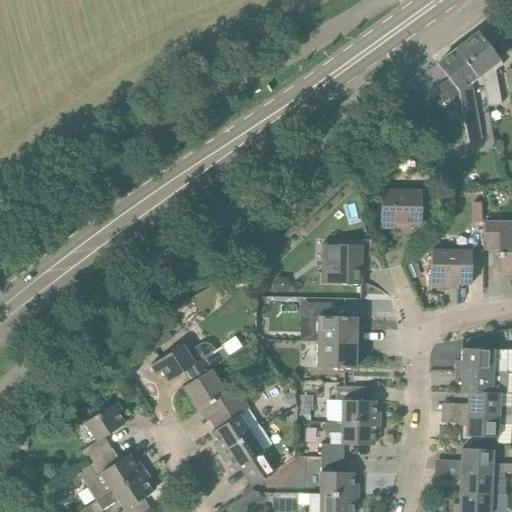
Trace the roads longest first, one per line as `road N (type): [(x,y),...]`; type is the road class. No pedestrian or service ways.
road 1 (unclassified): [(0,393),(393,69),(489,0)]
road 2 (tertiary): [(0,335),(454,0)]
road 3 (tertiary): [(424,0),(107,215),(0,299)]
road 4 (unclassified): [(381,0),(171,118),(0,241)]
road 5 (residential): [(401,511),(418,447),(413,333)]
